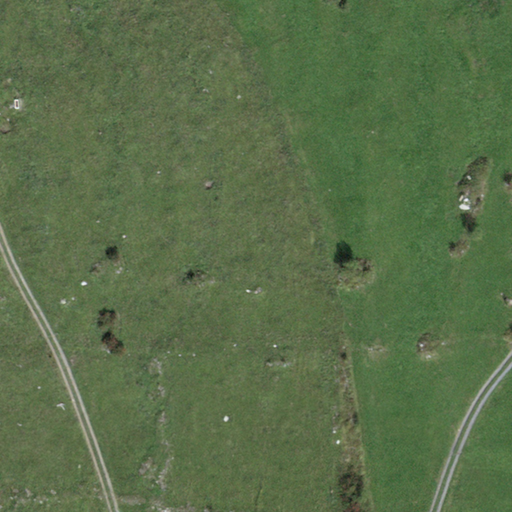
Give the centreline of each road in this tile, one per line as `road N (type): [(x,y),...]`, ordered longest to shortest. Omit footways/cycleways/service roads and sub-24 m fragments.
road 1 (track): [(111,511),(76,403),(0,241)]
road 2 (track): [(511,360),(456,451),(436,511)]
